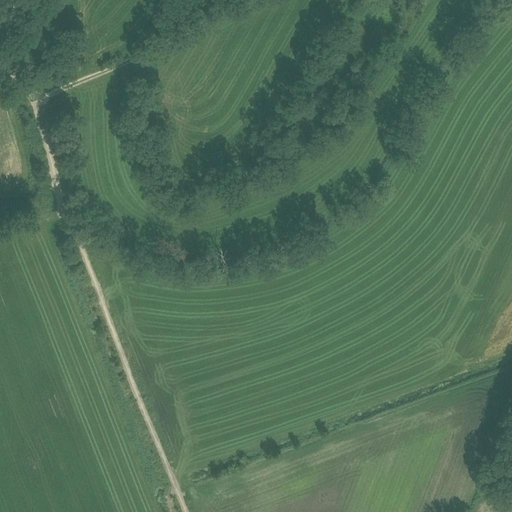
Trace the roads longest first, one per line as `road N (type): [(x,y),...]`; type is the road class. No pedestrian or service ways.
road 1 (track): [(185,511),(58,197),(36,100)]
road 2 (track): [(36,100),(250,0)]
